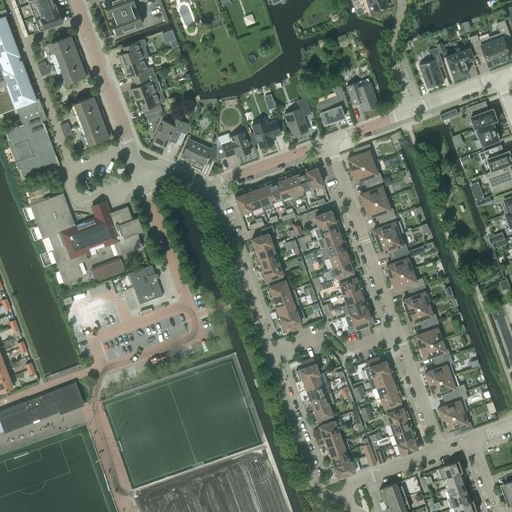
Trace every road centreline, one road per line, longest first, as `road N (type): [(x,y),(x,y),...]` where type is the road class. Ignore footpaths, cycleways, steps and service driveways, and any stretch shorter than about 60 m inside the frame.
road 1 (residential): [(341,503),(317,487),(208,187)]
road 2 (residential): [(441,452),(329,144)]
road 3 (residential): [(82,17),(21,40),(69,169),(130,148)]
road 4 (residential): [(187,308),(140,176)]
road 5 (residential): [(130,148),(82,17)]
road 6 (residential): [(208,187),(329,144)]
